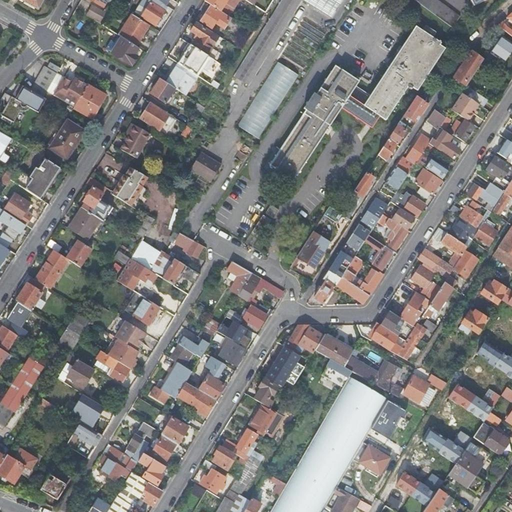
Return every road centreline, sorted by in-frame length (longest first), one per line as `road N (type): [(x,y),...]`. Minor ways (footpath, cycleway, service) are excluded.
road 1 (residential): [(290,316),(370,312),(511,100)]
road 2 (residential): [(223,245),(57,511)]
road 3 (residential): [(0,295),(135,85)]
road 4 (residential): [(158,511),(276,323),(290,316)]
road 5 (residential): [(511,220),(415,366)]
